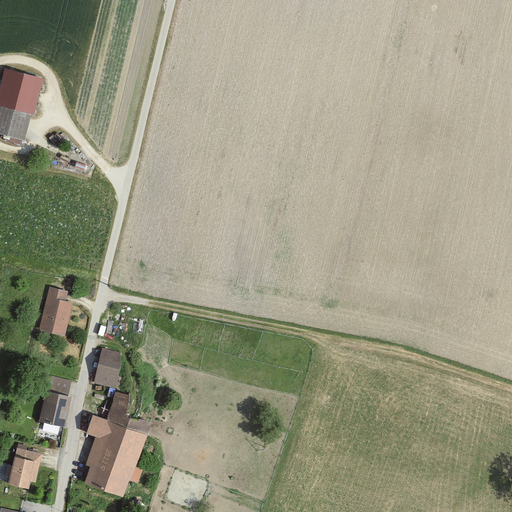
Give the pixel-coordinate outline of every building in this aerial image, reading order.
[(0,97),(0,104),(1,105),(0,107),(0,132),(28,139),(44,78),(8,68),(0,97)] [(52,288),(41,331),(67,338),(76,304),(69,301),(70,292),(52,288)] [(118,390),(123,370),(101,364),(96,385),(118,390)] [(71,390),(72,378),(51,375),(49,388),(71,390)] [(44,432),(60,435),(62,424),(68,425),(74,396),(48,390),(42,420),(45,421),(44,432)] [(88,483),(125,496),(137,472),(151,434),(148,434),(152,421),(132,414),(134,395),(118,392),(114,409),(104,406),(101,414),(95,413),(87,435),(97,438),(89,462),(95,464),(88,483)] [(33,488),(43,451),(18,443),(7,480),(33,488)]
